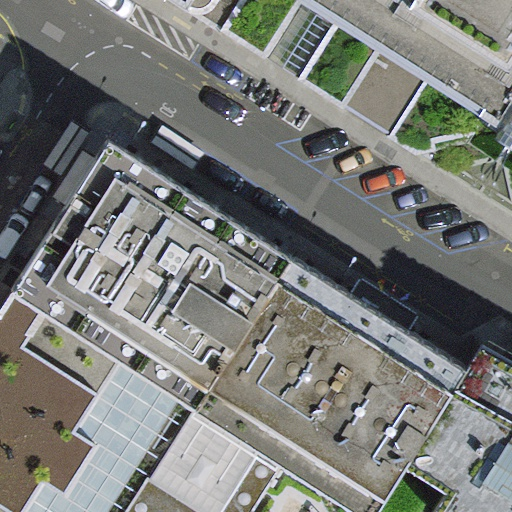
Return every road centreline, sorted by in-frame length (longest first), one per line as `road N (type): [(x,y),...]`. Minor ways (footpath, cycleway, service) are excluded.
road 1 (residential): [(103,41),(511,293)]
road 2 (residential): [(0,200),(103,41)]
